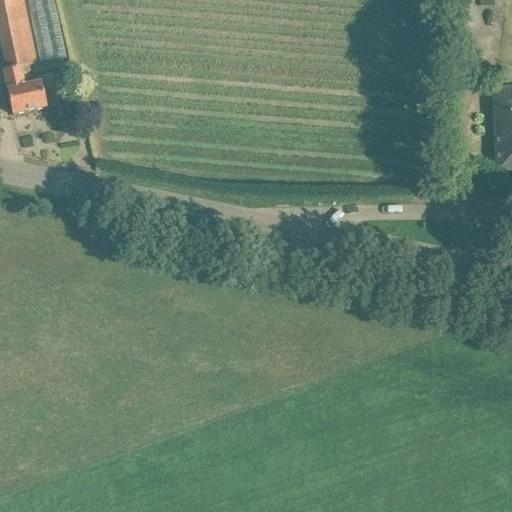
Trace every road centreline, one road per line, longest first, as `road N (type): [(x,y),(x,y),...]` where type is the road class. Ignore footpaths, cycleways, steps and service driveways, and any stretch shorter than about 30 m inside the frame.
road 1 (tertiary): [(291,226),(0,169)]
road 2 (tertiary): [(511,277),(291,226)]
road 3 (unclassified): [(291,226),(337,213),(511,210)]
